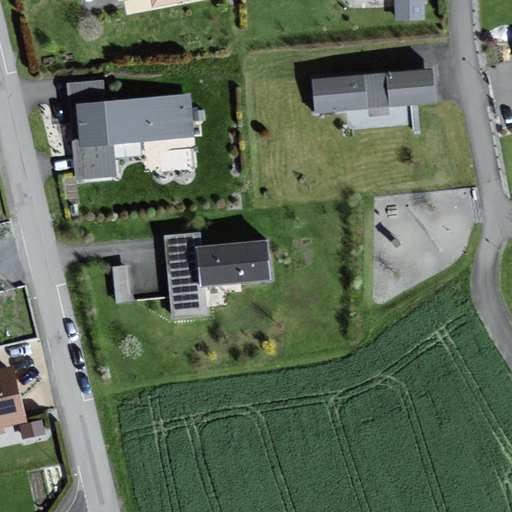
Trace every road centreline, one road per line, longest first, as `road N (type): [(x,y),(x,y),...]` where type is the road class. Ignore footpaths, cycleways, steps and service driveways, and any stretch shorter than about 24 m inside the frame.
road 1 (residential): [(102,511),(0,77)]
road 2 (residential): [(457,0),(489,188)]
